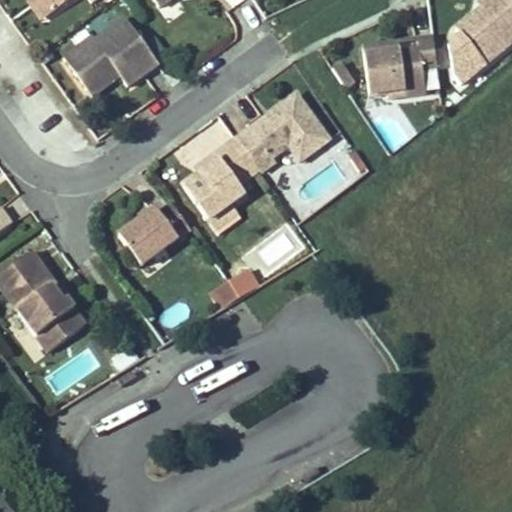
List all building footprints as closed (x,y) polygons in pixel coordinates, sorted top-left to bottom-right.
[(75,0),(31,0),(33,2),(45,20),(75,0)] [(153,0),(160,9),(172,0),(153,0)] [(457,32),(487,68),(511,46),(511,0),(488,0),(491,4),(483,11),(457,32)] [(488,0),(480,7),(483,11),(491,4),(488,0)] [(45,20),(33,2),(29,5),(35,14),(42,23),(45,20)] [(93,39),(63,61),(79,82),(87,93),(115,73),(120,79),(128,90),(158,68),(125,22),(96,43),(93,39)] [(437,71),(433,40),(417,42),(419,52),(400,54),(399,44),(363,49),(369,98),(388,96),(388,101),(426,96),(423,72),(437,71)] [(356,86),(343,66),(334,72),(347,92),(356,86)] [(120,79),(115,73),(87,93),(92,100),(120,79)] [(276,113),(236,141),(236,142),(251,162),(258,172),(261,176),(276,165),(273,161),(289,150),(300,164),(330,143),(297,97),(276,113)] [(251,162),(236,142),(221,153),(214,157),(218,163),(199,177),(183,188),(216,233),(236,218),(228,208),(244,197),(238,186),(258,172),(251,162)] [(359,175),(366,170),(355,153),(348,158),(359,175)] [(218,163),(214,157),(195,171),(199,177),(218,163)] [(124,245),(146,275),(196,239),(178,214),(164,223),(161,218),(149,227),(124,245)] [(54,294),(27,256),(1,274),(13,291),(7,296),(18,312),(13,316),(41,355),(79,329),(62,305),(57,308),(50,296),(54,294)] [(208,292),(218,310),(260,286),(250,268),(208,292)] [(13,291),(1,274),(0,274),(0,296),(13,316),(18,312),(7,296),(13,291)] [(62,305),(54,294),(50,296),(57,308),(62,305)] [(61,468),(39,441),(26,452),(47,478),(61,468)] [(79,491),(61,468),(47,478),(65,502),(79,491)]
